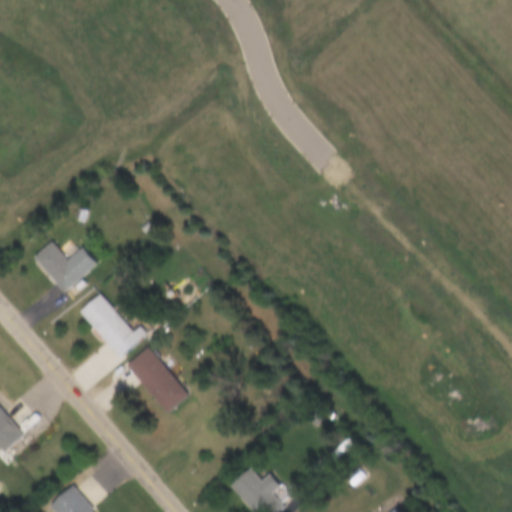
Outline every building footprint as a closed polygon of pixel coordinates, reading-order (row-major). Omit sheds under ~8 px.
[(30,257),(59,292),(93,264),(79,247),(63,260),(49,242),(30,257)] [(116,359),(144,336),(135,326),(128,332),(96,293),(76,310),(116,359)] [(161,413),(183,396),(147,347),(124,363),(161,413)] [(0,448),(7,453),(23,430),(0,413),(0,448)] [(257,482),(247,469),(227,485),(248,511),(260,511),(273,502),(268,495),(277,487),(267,474),(257,482)] [(54,511),(91,511),(70,485),(47,503),(54,511)] [(389,509),(384,502),(369,510),(369,511),(396,511),(394,506),(389,509)]
